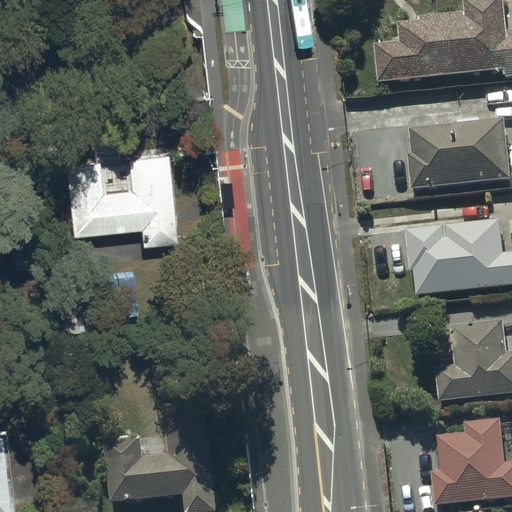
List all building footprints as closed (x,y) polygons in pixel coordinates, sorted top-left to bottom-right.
[(511,31),(508,32),(505,0),(479,0),(466,1),(467,14),(420,18),(421,22),(400,24),(401,44),(377,46),(380,86),(437,81),(437,78),(507,73),(507,79),(511,78),(511,31)] [(511,181),(511,175),(506,121),(412,131),(415,155),(411,155),(415,192),(511,181)] [(98,156),(64,159),(72,231),(140,224),(142,240),(177,237),(167,149),(127,153),(130,184),(101,187),(98,156)] [(447,239),(446,229),(408,233),(413,273),(417,273),(419,298),(511,288),(511,255),(505,257),(502,223),(449,229),(450,239),(447,239)] [(9,230),(12,265),(45,262),(42,227),(9,230)] [(152,269),(103,273),(107,311),(155,307),(152,269)] [(506,323),(454,328),(458,368),(439,370),(443,403),(511,395),(511,353),(509,354),(506,323)] [(144,440),(106,444),(113,505),(186,497),(187,511),(218,511),(206,403),(165,407),(170,457),(146,460),(144,440)] [(0,506),(10,505),(1,417),(0,416),(0,506)] [(511,465),(507,466),(503,424),(470,427),(471,438),(442,441),(445,475),(436,476),(439,510),(511,503),(511,465)]
